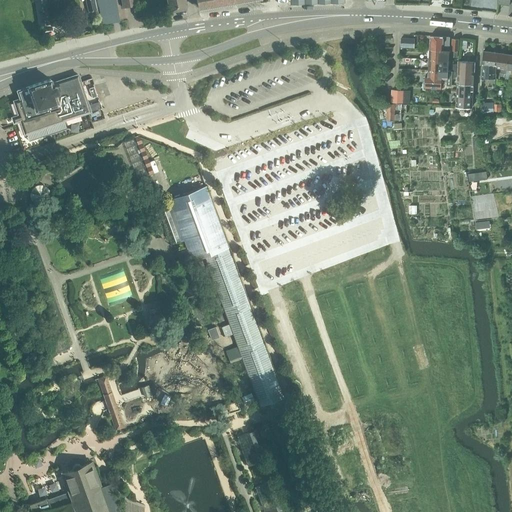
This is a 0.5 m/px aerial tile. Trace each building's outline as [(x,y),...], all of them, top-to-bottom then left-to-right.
[(46,0),(35,0),(39,25),(50,23),(46,0)] [(86,0),(89,11),(96,9),(93,0),(86,0)] [(116,0),(98,0),(103,24),(120,21),(116,0)] [(167,0),(170,12),(186,9),(184,0),(167,0)] [(197,0),(198,9),(231,3),(235,4),(237,2),(248,0),(197,0)] [(431,35),(430,49),(450,50),(450,36),(444,36),(431,35)] [(401,38),(401,47),(414,47),(415,38),(401,38)] [(430,49),(429,59),(449,60),(450,50),(430,49)] [(483,55),(483,62),(497,63),(498,52),(484,50),(483,55)] [(505,81),(506,69),(508,53),(498,52),(497,63),(497,67),(502,68),(500,80),(505,81)] [(429,59),(429,70),(449,71),(449,60),(429,59)] [(459,61),(458,81),(474,82),(475,61),(459,61)] [(495,83),(497,67),(497,63),(483,62),(483,77),(489,77),(488,82),(495,83)] [(426,74),(425,87),(441,88),(442,81),(448,82),(447,85),(451,85),(452,78),(456,78),(456,71),(451,71),(449,71),(429,70),(429,74),(426,74)] [(21,100),(15,102),(18,113),(21,121),(25,134),(27,133),(29,141),(67,128),(65,120),(89,112),(90,111),(102,107),(100,101),(88,105),(81,81),(80,79),(79,75),(78,74),(70,77),(64,79),(52,83),(51,80),(51,79),(17,90),(20,99),(21,100)] [(474,82),(458,81),(457,106),(473,107),(474,82)] [(95,86),(89,88),(93,97),(98,95),(95,86)] [(404,90),(392,89),(391,102),(403,102),(404,90)] [(494,103),(482,103),(482,113),(494,113),(494,103)] [(388,104),(387,119),(401,120),(402,113),(407,113),(407,104),(388,104)] [(139,136),(139,135),(135,136),(138,144),(139,147),(140,151),(143,158),(146,166),(149,174),(154,173),(141,139),(139,136)] [(185,243),(186,247),(179,250),(182,258),(190,256),(191,261),(204,256),(254,391),(257,399),(260,406),(267,403),(269,403),(271,408),(287,402),(229,247),(211,195),(206,185),(161,202),(176,243),(184,240),(185,243)] [(36,201),(42,202),(47,199),(48,193),(45,188),(39,187),(34,190),(33,196),(36,201)] [(176,273),(178,278),(178,279),(183,277),(189,292),(184,294),(186,300),(186,301),(187,304),(187,305),(187,306),(188,306),(192,309),(191,309),(192,311),(193,313),(195,316),(194,317),(193,318),(193,319),(193,320),(194,320),(194,321),(195,321),(195,324),(194,324),(194,325),(195,325),(196,325),(199,325),(200,325),(201,325),(201,324),(200,324),(201,319),(202,319),(202,318),(201,318),(204,316),(203,313),(204,312),(204,311),(203,309),(202,308),(201,309),(199,306),(198,306),(197,305),(194,304),(192,299),(192,298),(204,293),(203,292),(194,266),(186,269),(185,269),(182,270),(176,273)] [(150,318),(149,318),(150,324),(151,324),(151,325),(161,323),(160,313),(150,315),(149,315),(150,318)] [(229,324),(222,327),(225,336),(233,334),(229,324)] [(215,326),(208,329),(212,339),(219,337),(215,326)] [(238,348),(227,353),(230,362),(242,358),(238,348)] [(106,401),(114,398),(113,396),(114,396),(113,391),(112,391),(106,375),(98,377),(99,378),(100,384),(105,395),(106,398),(106,400),(106,401)] [(149,384),(141,386),(145,397),(151,395),(152,395),(149,384)] [(252,391),(242,396),(243,400),(245,403),(246,403),(253,399),(255,399),(252,391)] [(171,396),(165,393),(160,402),(166,405),(171,396)] [(108,405),(109,409),(117,406),(116,402),(114,398),(106,401),(108,405)] [(214,405),(217,415),(224,413),(236,409),(240,408),(238,400),(237,399),(225,402),(214,405)] [(116,429),(124,427),(118,411),(119,410),(119,409),(118,406),(117,406),(109,409),(110,410),(116,429)] [(280,431),(279,431),(288,455),(290,462),(304,501),(316,497),(309,477),(299,449),(291,428),(280,432),(280,431)] [(270,478),(281,509),(285,508),(273,476),(273,475),(274,475),(275,475),(270,460),(269,461),(268,461),(258,434),(256,429),(253,430),(255,435),(264,460),(264,461),(264,462),(266,468),(268,471),(270,477),(270,478)] [(64,476),(64,477),(69,492),(72,500),(76,511),(120,511),(115,497),(115,496),(108,478),(108,476),(107,477),(99,480),(93,466),(83,470),(82,465),(81,465),(81,464),(80,464),(80,463),(79,463),(78,463),(77,463),(76,463),(75,463),(74,464),(73,465),(73,466),(72,467),(72,468),(73,468),(73,469),(74,473),(64,476)] [(31,506),(31,507),(31,509),(32,511),(39,511),(40,511),(51,508),(50,506),(48,500),(37,504),(34,505),(32,506),(31,506)]
